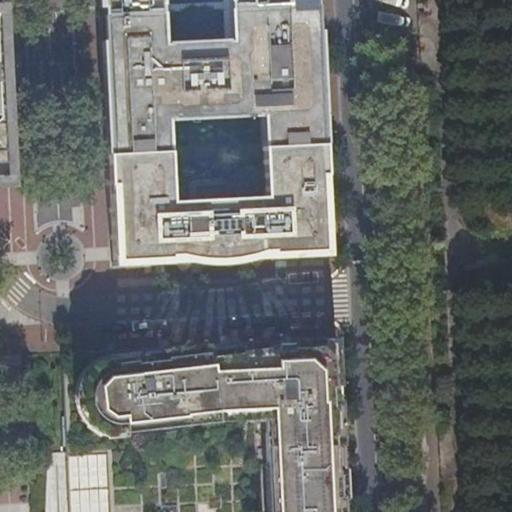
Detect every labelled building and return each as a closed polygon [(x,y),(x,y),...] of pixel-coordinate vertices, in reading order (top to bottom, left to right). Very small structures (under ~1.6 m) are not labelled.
[(99,0),(99,9),(101,9),(102,16),(315,6),(314,0),(99,0)] [(262,147),(317,145),(315,112),(322,112),(321,92),(315,92),(310,8),(315,8),(315,6),(102,16),(100,16),(107,154),(169,152),(167,121),(260,117),(262,147)] [(315,92),(321,92),(317,6),(315,6),(315,8),(310,8),(315,92)] [(317,145),(324,144),(322,112),(315,112),(317,145)] [(270,259),(329,256),(324,144),(317,145),(262,147),(265,197),(171,202),(169,152),(107,154),(112,267),(171,264),(171,262),(179,261),(200,265),(212,266),(224,265),(240,263),(261,257),(270,257),(270,259)] [(333,342),(325,343),(331,468),(339,468),(333,342)] [(341,511),(339,468),(331,468),(325,343),(273,345),(274,347),(264,348),(263,344),(255,344),(256,347),(239,350),(238,346),(179,352),(179,349),(141,353),(142,356),(137,357),(137,354),(129,354),(129,357),(113,359),(112,352),(61,355),(67,511),(341,511)]
